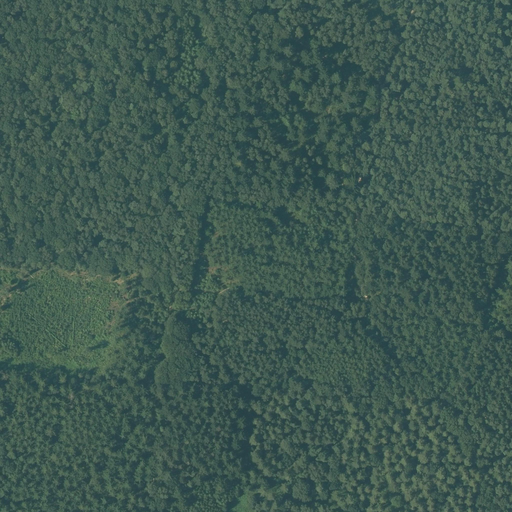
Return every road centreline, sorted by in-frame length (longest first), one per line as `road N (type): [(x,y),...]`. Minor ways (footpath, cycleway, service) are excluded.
road 1 (track): [(379,92),(355,215),(359,287)]
road 2 (track): [(236,0),(337,66)]
